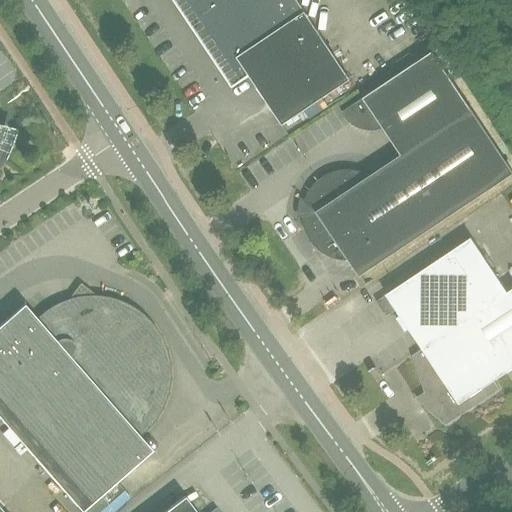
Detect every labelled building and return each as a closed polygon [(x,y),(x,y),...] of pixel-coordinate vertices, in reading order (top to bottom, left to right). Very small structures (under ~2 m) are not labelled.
[(297,0),(174,0),(233,87),(249,76),(283,125),(351,80),(297,0)] [(511,175),(511,170),(471,109),(433,52),(342,113),(345,116),(346,118),(348,120),(351,122),(353,124),(355,126),(358,127),(360,128),(363,129),(366,130),(368,130),(371,130),(374,130),(377,130),(381,129),(383,128),(402,155),(371,176),(368,174),(365,173),(362,172),(358,171),(353,170),(348,170),(342,170),(337,171),(332,173),(327,175),(323,177),(319,180),(315,184),(311,189),(308,194),(305,200),(304,205),(303,211),(303,216),(303,221),(304,226),(306,231),(308,236),(311,240),(314,245),(319,249),(324,253),(330,256),(334,258),(339,260),(344,260),(349,260),(360,276),(511,175)] [(0,160),(0,161),(2,158),(3,155),(5,152),(7,148),(8,144),(10,140),(11,136),(12,132),(6,130),(0,129),(0,160)] [(423,349),(508,292),(471,238),(377,301),(387,316),(397,310),(423,349)] [(508,292),(423,349),(412,356),(428,402),(423,405),(446,425),(500,389),(495,381),(507,373),(511,369),(511,290),(508,293),(508,292)] [(46,319),(40,324),(24,305),(0,325),(0,419),(81,511),(151,451),(135,432),(141,427),(143,425),(146,422),(150,416),(154,410),(157,404),(160,397),(162,391),(163,384),(164,377),(164,369),(163,365),(163,360),(161,356),(160,351),(158,347),(157,342),(154,338),(152,334),(148,328),(143,323),(138,318),(132,314),(126,311),(118,307),(116,306),(112,305),(108,304),(105,303),(101,303),(97,302),(93,302),(89,303),(85,303),(79,304),(75,304),(71,305),(69,306),(64,307),(60,309),(52,314),(49,316),(46,319)] [(195,511),(184,497),(163,511),(195,511)]
